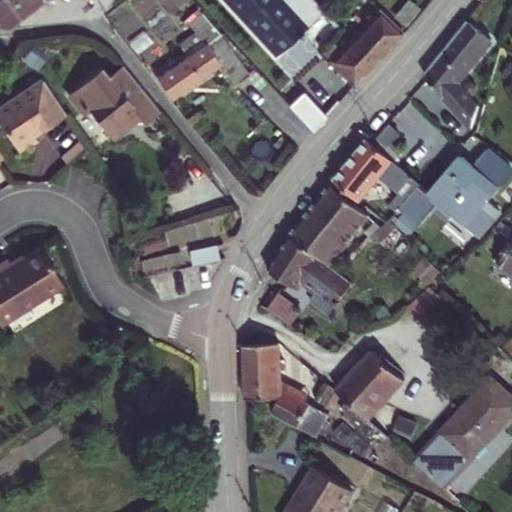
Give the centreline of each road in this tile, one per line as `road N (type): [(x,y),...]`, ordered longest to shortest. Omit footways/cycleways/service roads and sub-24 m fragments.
road 1 (residential): [(263,230),(115,44),(85,29),(0,34)]
road 2 (tertiary): [(263,230),(459,0)]
road 3 (unclassified): [(222,342),(123,304),(102,281),(69,215),(40,204),(0,216)]
road 4 (tertiary): [(228,511),(222,342)]
road 5 (tertiary): [(222,342),(231,296),(263,230)]
